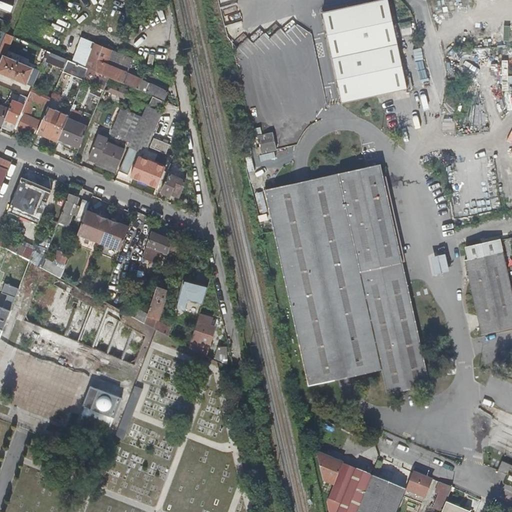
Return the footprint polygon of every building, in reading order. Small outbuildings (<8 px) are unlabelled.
[(342,105),(409,90),(388,0),(386,0),(323,14),(342,105)] [(0,47),(8,50),(13,37),(5,33),(0,45),(0,47)] [(102,58),(106,49),(94,44),(87,63),(98,67),(102,58)] [(212,60),(219,58),(217,49),(209,51),(212,60)] [(63,70),(67,60),(46,51),(42,62),(63,70)] [(0,60),(0,73),(26,84),(32,68),(18,62),(19,59),(12,55),(11,59),(3,55),(0,60)] [(102,58),(98,67),(87,63),(85,68),(88,69),(101,74),(105,64),(102,58)] [(79,76),(84,78),(88,69),(85,68),(76,64),(73,71),(80,74),(79,76)] [(105,64),(101,74),(108,78),(137,90),(142,80),(105,64)] [(84,78),(104,87),(108,78),(101,74),(88,69),(84,78)] [(147,89),(150,83),(142,80),(137,90),(140,91),(142,86),(147,89)] [(112,93),(123,98),(127,91),(107,83),(104,90),(112,93)] [(142,86),(140,91),(150,95),(164,101),(167,93),(150,83),(147,89),(142,86)] [(108,102),(112,93),(104,90),(100,100),(107,103),(108,102)] [(19,93),(15,103),(23,106),(27,97),(19,93)] [(112,93),(108,102),(120,107),(123,98),(112,93)] [(35,99),(28,95),(27,97),(23,106),(20,113),(15,125),(14,128),(22,131),(25,133),(32,136),(38,121),(28,116),(35,99)] [(141,118),(140,117),(133,134),(130,143),(128,147),(129,148),(118,171),(127,175),(139,146),(146,148),(161,113),(156,111),(160,101),(151,97),(147,107),(146,106),(141,118)] [(23,106),(15,103),(11,101),(7,110),(0,106),(0,125),(2,126),(4,120),(15,125),(20,113),(23,106)] [(48,135),(58,139),(67,118),(68,116),(47,107),(36,134),(46,138),(48,135)] [(110,134),(124,140),(127,132),(133,134),(140,117),(120,109),(110,134)] [(87,127),(67,118),(58,139),(71,145),(79,148),(87,127)] [(4,120),(2,126),(13,130),(14,128),(15,125),(4,120)] [(124,140),(130,143),(133,134),(127,132),(124,140)] [(262,154),(277,151),(273,133),(259,137),(262,154)] [(99,163),(115,170),(124,150),(106,142),(107,139),(99,136),(89,159),(99,163)] [(70,148),(71,145),(58,139),(56,142),(70,148)] [(165,146),(163,146),(161,144),(152,141),(149,148),(162,154),(165,146)] [(130,176),(159,188),(166,174),(166,173),(163,172),(164,168),(156,165),(142,159),(139,158),(138,157),(130,176)] [(0,193),(10,172),(9,172),(12,164),(0,158),(0,193)] [(115,170),(99,163),(98,166),(114,172),(115,170)] [(182,168),(170,163),(166,173),(166,174),(168,175),(161,192),(169,196),(170,193),(172,190),(180,194),(185,181),(182,168)] [(389,395),(431,386),(382,165),(266,191),(309,387),(383,371),(389,395)] [(52,187),(22,174),(9,209),(39,221),(52,187)] [(261,215),(269,213),(264,193),(257,195),(261,215)] [(77,198),(68,194),(59,219),(57,224),(66,227),(71,214),(72,211),(75,212),(77,206),(75,205),(77,198)] [(75,220),(81,222),(85,214),(86,211),(89,203),(82,200),(80,206),(76,216),(75,220)] [(72,211),(71,214),(73,214),(76,216),(80,206),(77,206),(75,212),(72,211)] [(91,237),(99,240),(107,219),(94,214),(93,217),(85,214),(81,222),(77,235),(90,240),(91,237)] [(136,217),(132,216),(128,227),(128,229),(127,230),(125,235),(129,236),(136,217)] [(120,224),(107,219),(99,240),(108,243),(107,246),(120,250),(125,235),(127,230),(119,227),(120,224)] [(4,226),(2,225),(0,230),(0,233),(5,236),(10,224),(5,222),(4,226)] [(156,246),(168,250),(171,241),(171,240),(151,232),(144,251),(142,255),(146,257),(147,252),(145,251),(148,245),(155,248),(156,246)] [(44,257),(31,251),(26,248),(18,245),(7,239),(3,248),(17,254),(28,261),(33,263),(33,264),(40,268),(42,261),(44,257)] [(20,240),(18,245),(26,248),(28,244),(20,240)] [(471,261),(467,261),(483,336),(511,330),(511,281),(503,240),(471,248),(469,252),(471,261)] [(179,244),(171,241),(168,250),(167,254),(175,257),(179,244)] [(151,259),(155,248),(148,245),(145,251),(147,252),(146,257),(151,259)] [(61,252),(57,251),(54,260),(63,264),(67,255),(61,252)] [(444,253),(431,256),(435,275),(449,272),(444,253)] [(54,260),(51,266),(62,272),(65,265),(63,264),(54,260)] [(51,266),(42,261),(40,268),(60,279),(62,272),(51,266)] [(156,287),(162,289),(165,279),(159,277),(156,287)] [(208,287),(182,280),(175,308),(182,310),(184,302),(182,301),(183,298),(184,299),(188,300),(202,303),(208,287)] [(0,336),(18,289),(4,283),(0,292),(7,295),(2,307),(0,305),(0,336)] [(156,319),(157,319),(164,298),(161,297),(164,290),(162,289),(156,287),(146,316),(156,319)] [(141,307),(126,301),(125,305),(140,311),(141,307)] [(146,314),(140,311),(125,305),(122,312),(143,324),(146,315),(146,314)] [(212,318),(199,314),(188,347),(205,357),(212,335),(207,334),(209,325),(212,318)] [(156,319),(146,316),(146,315),(143,324),(167,337),(172,318),(163,316),(162,321),(161,325),(154,323),(156,319)] [(212,335),(215,327),(209,325),(207,334),(212,335)] [(216,361),(229,368),(227,350),(217,350),(216,361)] [(121,398),(90,386),(82,405),(114,417),(121,398)] [(353,511),(369,474),(315,451),(321,479),(333,484),(327,500),(328,511),(353,511)] [(510,469),(511,470),(511,465),(502,461),(498,470),(507,475),(510,469)] [(407,490),(404,489),(401,496),(421,504),(431,481),(414,473),(407,490)] [(393,511),(404,489),(371,475),(355,511),(393,511)] [(433,508),(441,511),(445,502),(452,487),(439,482),(435,491),(440,493),(433,508)] [(468,511),(445,502),(441,511),(468,511)]
